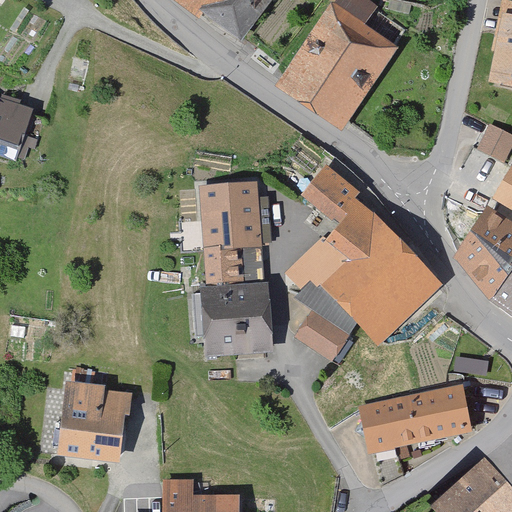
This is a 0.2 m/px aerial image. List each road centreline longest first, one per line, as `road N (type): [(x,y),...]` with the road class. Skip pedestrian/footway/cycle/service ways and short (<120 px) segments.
road 1 (residential): [(156,0),(406,197)]
road 2 (residential): [(406,197),(443,175),(479,0)]
road 3 (residential): [(360,511),(363,500),(503,435),(511,415)]
road 4 (residential): [(406,197),(478,310),(511,335)]
